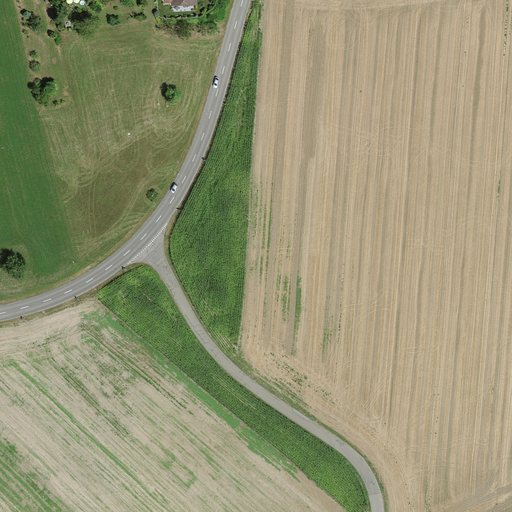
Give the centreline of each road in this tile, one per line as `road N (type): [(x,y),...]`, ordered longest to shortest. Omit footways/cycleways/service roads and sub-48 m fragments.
road 1 (unclassified): [(149,235),(222,362),(364,464),(380,511)]
road 2 (tertiary): [(242,0),(207,121),(149,235)]
road 3 (tertiary): [(149,235),(92,282),(0,317)]
